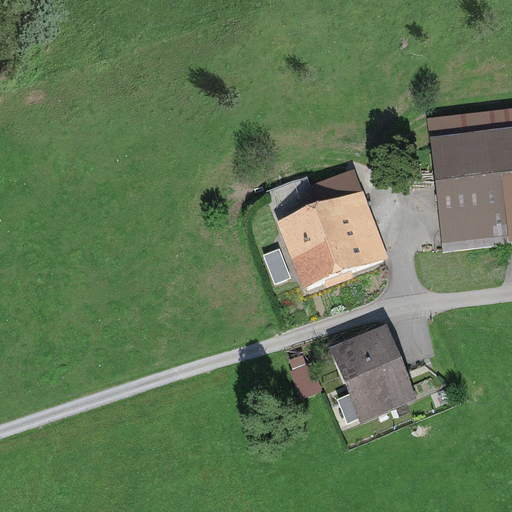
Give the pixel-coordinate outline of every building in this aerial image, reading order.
[(511,136),(426,146),(439,259),(511,251),(511,136)] [(384,261),(353,185),(317,200),(325,220),(284,236),(307,293),(384,261)] [(278,287),(293,282),(283,255),(269,260),(278,287)] [(382,341),(336,360),(361,423),(408,404),(382,341)] [(311,367),(291,377),(305,405),(325,395),(311,367)]
